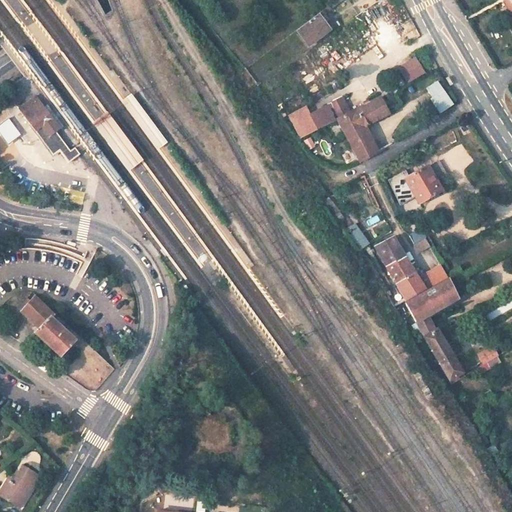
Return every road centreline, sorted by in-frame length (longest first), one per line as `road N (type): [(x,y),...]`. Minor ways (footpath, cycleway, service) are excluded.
road 1 (secondary): [(105,418),(155,322),(147,275),(103,233),(0,210)]
road 2 (residential): [(342,178),(474,100)]
road 3 (unclassified): [(105,418),(0,346)]
road 4 (unknown): [(426,272),(371,161)]
road 5 (secondary): [(0,68),(100,0)]
